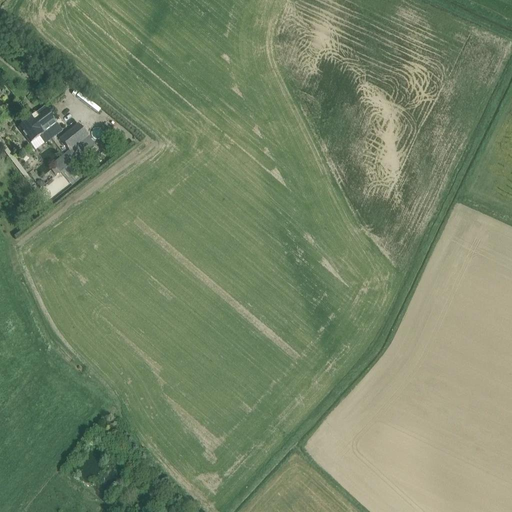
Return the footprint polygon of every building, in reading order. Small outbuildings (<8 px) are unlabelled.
[(47,130),(53,138),(62,131),(45,108),(32,118),(35,122),(44,133),(47,130)] [(44,133),(35,122),(32,118),(31,116),(30,116),(32,118),(18,128),(30,144),(35,151),(44,144),(53,138),(47,130),(44,133)] [(65,154),(72,164),(95,146),(78,124),(59,139),(69,151),(65,154)] [(61,173),(72,164),(65,154),(53,164),(61,173)] [(36,182),(36,183),(40,188),(46,183),(44,180),(39,180),(36,182)]
